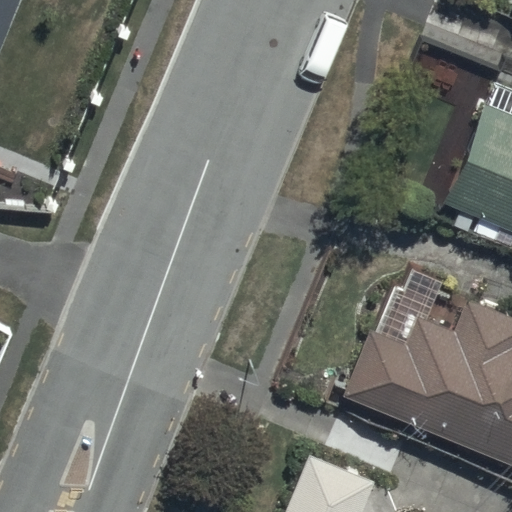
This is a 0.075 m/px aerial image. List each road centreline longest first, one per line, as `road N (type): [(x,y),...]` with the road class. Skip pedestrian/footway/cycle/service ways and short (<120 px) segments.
road 1 (residential): [(75,511),(291,0)]
road 2 (track): [(157,321),(0,261)]
